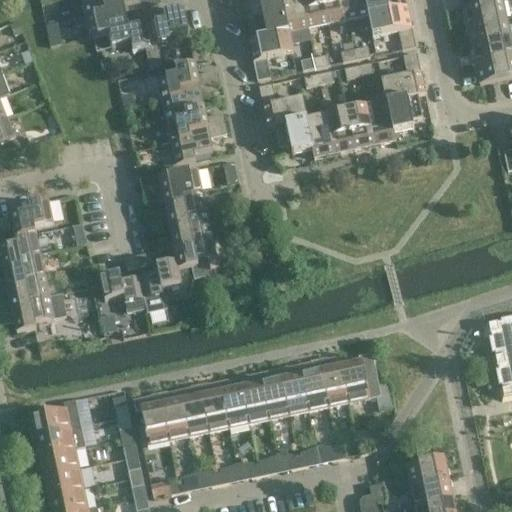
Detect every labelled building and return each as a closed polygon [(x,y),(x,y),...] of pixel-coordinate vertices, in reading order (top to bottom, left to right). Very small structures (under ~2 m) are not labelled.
[(103,9),(139,1),(138,0),(81,0),(86,20),(104,16),(103,9)] [(279,0),(280,5),(287,36),(287,37),(288,36),(308,32),(300,0),(279,0)] [(328,28),(322,0),(300,0),(308,32),(328,28)] [(343,0),(322,0),(328,28),(349,23),(343,0)] [(369,18),(365,0),(343,0),(349,23),(368,19),(370,19),(369,18)] [(365,0),(369,18),(399,11),(396,0),(365,0)] [(511,0),(478,0),(480,9),(502,4),(502,5),(511,2),(511,0)] [(104,16),(86,20),(90,42),(109,38),(107,30),(127,26),(125,15),(141,12),(139,1),(103,9),(104,16)] [(462,13),(466,32),(506,23),(502,5),(502,4),(480,9),(462,13)] [(256,42),(287,36),(280,5),(261,9),(262,17),(252,20),(256,42)] [(398,35),(400,45),(413,42),(407,10),(399,11),(369,18),(370,19),(368,19),(372,41),(398,35)] [(158,60),(156,50),(171,47),(169,40),(188,36),(184,14),(164,18),(165,25),(146,29),(151,52),(145,53),(147,62),(158,60)] [(51,17),(44,18),(46,28),(53,26),(51,17)] [(466,32),(470,51),(510,42),(506,23),(466,32)] [(18,25),(10,28),(14,38),(22,35),(18,25)] [(129,32),(127,26),(107,30),(109,38),(112,53),(131,48),(132,55),(145,53),(151,52),(146,29),(129,32)] [(249,44),(256,75),(269,72),(267,63),(293,57),(288,36),(287,37),(287,36),(256,42),(249,44)] [(55,41),(49,42),(50,50),(57,48),(55,41)] [(511,41),(510,42),(470,51),(474,70),(511,61),(511,41)] [(415,51),(413,42),(400,45),(402,54),(415,51)] [(366,50),(353,53),(355,64),(369,61),(366,50)] [(342,67),(355,64),(353,53),(340,56),(342,67)] [(417,57),(403,60),(405,70),(419,67),(417,57)] [(327,59),(313,62),(316,72),(329,69),(327,59)] [(158,60),(147,62),(149,72),(160,70),(158,60)] [(471,69),(469,60),(459,62),(461,71),(471,69)] [(479,89),(483,88),(511,81),(511,61),(474,70),(479,89)] [(302,75),(316,72),(313,62),(300,65),(302,75)] [(370,67),(357,69),(359,80),(372,77),(370,67)] [(419,67),(405,70),(407,79),(381,84),(386,105),(387,105),(418,99),(425,98),(419,67)] [(195,69),(175,73),(176,80),(158,84),(162,105),(181,101),(179,94),(216,87),(214,76),(197,80),(195,69)] [(345,83),(359,80),(357,69),(343,72),(345,83)] [(269,72),(256,75),(257,84),(271,82),(269,72)] [(330,75),(317,78),(319,89),(333,86),(330,75)] [(0,101),(10,97),(2,77),(0,77),(0,101)] [(305,92),(319,89),(317,78),(303,81),(305,92)] [(181,101),(162,105),(167,126),(186,122),(184,115),(204,111),(202,101),(218,97),(216,87),(179,94),(181,101)] [(261,100),(274,98),(272,87),(259,90),(261,100)] [(132,97),(121,99),(124,111),(134,109),(132,97)] [(267,131),(275,130),(306,123),(305,122),(306,122),(302,101),(276,106),(274,98),(261,100),(267,131)] [(387,105),(394,136),(414,132),(412,124),(422,122),(418,99),(387,105)] [(387,105),(386,105),(367,109),(375,149),(395,144),(394,136),(387,105)] [(367,109),(346,113),(354,153),(375,149),(367,109)] [(186,122),(167,126),(171,147),(190,143),(188,136),(225,129),(223,119),(206,122),(204,111),(184,115),(186,122)] [(334,157),(354,153),(346,113),(326,118),(334,157)] [(305,122),(306,123),(312,154),(313,162),(334,157),(326,118),(306,122),(305,122)] [(0,148),(14,143),(6,122),(0,124),(0,148)] [(312,154),(306,123),(275,130),(280,152),(290,150),(292,158),(312,154)] [(511,123),(505,125),(511,153),(502,156),(507,176),(511,175),(511,123)] [(190,143),(171,147),(176,169),(196,165),(194,158),(213,154),(210,143),(227,139),(225,129),(188,136),(190,143)] [(197,174),(177,178),(140,186),(145,208),(164,205),(165,211),(184,207),(183,200),(202,196),(197,174)] [(236,179),(224,182),(226,188),(237,185),(236,179)] [(184,207),(165,211),(169,231),(189,227),(187,220),(206,216),(202,196),(183,200),(184,207)] [(242,208),(240,198),(229,201),(231,211),(242,208)] [(16,242),(35,238),(34,231),(53,227),(48,205),(28,209),(30,216),(0,222),(0,234),(13,231),(16,242)] [(242,208),(231,211),(233,220),(244,218),(242,208)] [(189,227),(169,231),(174,253),(193,248),(192,241),(211,237),(206,216),(187,220),(189,227)] [(177,266),(178,275),(198,270),(197,263),(215,259),(211,237),(192,241),(193,248),(174,253),(177,266)] [(35,238),(16,242),(17,248),(0,251),(0,260),(1,263),(0,263),(0,274),(23,270),(22,263),(40,259),(35,238)] [(239,250),(242,261),(253,258),(251,248),(239,250)] [(26,284),(44,280),(40,259),(22,263),(23,270),(0,274),(0,285),(5,284),(7,295),(27,291),(26,284)] [(145,270),(143,259),(133,261),(136,272),(145,270)] [(133,261),(123,263),(126,274),(136,272),(133,261)] [(178,275),(177,266),(156,270),(158,278),(139,281),(144,304),(163,300),(162,293),(181,289),(178,275)] [(144,304),(139,281),(121,285),(119,278),(100,282),(105,305),(122,301),(126,317),(146,313),(144,304)] [(30,306),(49,302),(44,280),(26,284),(27,291),(7,295),(10,306),(0,307),(0,319),(32,313),(30,306)] [(53,323),(49,302),(30,306),(32,313),(0,319),(0,329),(14,326),(17,338),(36,334),(35,327),(53,323)] [(511,320),(500,323),(500,325),(499,326),(499,323),(484,326),(487,340),(490,339),(491,340),(488,341),(491,357),(494,357),(494,358),(491,358),(494,372),(497,372),(498,373),(495,373),(498,390),(501,389),(501,390),(498,391),(501,405),(511,402),(511,320)] [(359,367),(341,370),(339,361),(338,361),(348,408),(380,401),(371,358),(358,361),(359,367)] [(326,364),(319,366),(328,412),(348,408),(338,361),(326,363),(326,364)] [(328,412),(319,366),(311,367),(310,367),(298,369),(308,416),(328,412)] [(286,373),(279,374),(289,420),(308,416),(298,369),(286,372),(286,373)] [(289,420),(279,374),(271,376),(270,375),(259,378),(269,425),(289,420)] [(246,381),(239,383),(249,429),(269,425),(259,378),(246,380),(246,381)] [(249,429),(239,383),(231,384),(230,384),(219,386),(229,433),(249,429)] [(199,391),(209,437),(229,433),(219,386),(206,389),(199,391)] [(209,437),(199,391),(191,393),(191,392),(179,394),(189,441),(209,437)] [(167,398),(159,399),(169,446),(189,441),(179,394),(167,397),(167,398)] [(151,400),(133,404),(135,417),(141,415),(148,450),(169,446),(159,399),(151,401),(151,400)] [(127,409),(125,400),(113,403),(115,411),(127,409)] [(63,407),(65,413),(32,420),(36,441),(81,431),(75,405),(63,407)] [(85,452),(81,431),(36,441),(40,461),(75,453),(75,454),(85,452)] [(134,441),(132,432),(119,435),(121,443),(134,441)] [(357,447),(366,445),(368,445),(365,433),(354,435),(357,447)] [(134,441),(121,443),(123,451),(135,449),(134,441)] [(357,447),(360,459),(368,458),(366,445),(357,447)] [(345,450),(337,451),(339,464),(348,462),(345,450)] [(339,464),(337,451),(329,453),(331,465),(339,464)] [(75,453),(40,461),(44,481),(79,473),(75,454),(75,453)] [(305,458),(297,460),(300,472),(308,470),(305,458)] [(300,472),(297,460),(288,461),(291,474),(300,472)] [(410,490),(448,482),(443,461),(406,469),(410,490)] [(257,468),(260,481),(268,479),(266,466),(257,468)] [(260,481),(257,468),(249,470),(252,482),(260,481)] [(142,480),(140,472),(128,474),(130,483),(142,480)] [(79,473),(44,481),(49,501),(84,493),(79,473)] [(220,489),(228,487),(226,475),(217,477),(220,489)] [(220,489),(217,477),(209,479),(212,491),(220,489)] [(142,480),(130,483),(131,491),(144,489),(142,480)] [(414,510),(452,502),(448,482),(410,490),(414,510)] [(177,485),(180,497),(189,496),(186,483),(177,485)] [(169,487),(172,499),(180,497),(177,485),(169,487)] [(172,499),(169,487),(169,486),(151,490),(154,504),(172,499)] [(381,487),(369,490),(370,498),(383,496),(381,487)] [(87,511),(84,493),(49,501),(51,511),(87,511)] [(383,496),(370,498),(372,507),(385,504),(383,496)] [(414,511),(453,511),(452,502),(414,510),(414,511)]
